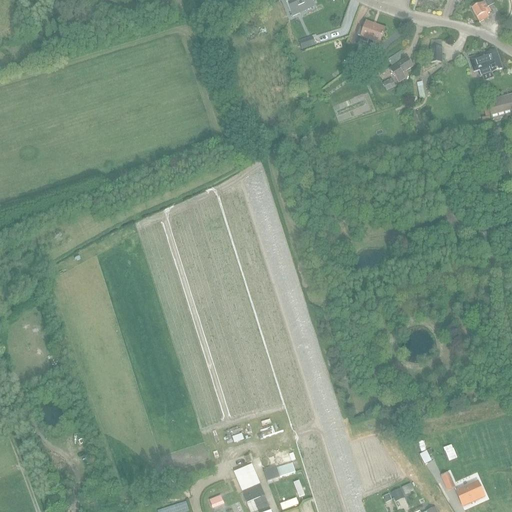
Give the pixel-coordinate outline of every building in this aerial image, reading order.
[(312,0),(284,0),(290,13),(292,17),(299,13),(298,9),(314,2),(312,0)] [(480,5),(472,9),(479,23),(480,23),(489,17),(488,15),(492,12),(489,7),(488,8),(488,7),(487,7),(484,2),(480,5)] [(360,28),(357,36),(361,37),(360,41),(367,44),(369,39),(379,43),(382,36),(383,37),(383,34),(384,29),(366,23),(364,30),(360,28)] [(312,37),(299,42),(301,50),(315,45),(312,37)] [(356,58),(367,62),(371,50),(360,46),(356,58)] [(430,47),(430,62),(441,62),(441,47),(430,47)] [(480,56),(470,60),(474,72),(479,71),(481,76),(492,72),(493,73),(503,69),(496,51),(482,56),(481,56),(480,56)] [(389,69),(398,83),(405,78),(402,73),(413,66),(408,58),(389,69)] [(383,85),(388,92),(396,87),(392,80),(383,85)] [(492,120),(511,115),(511,94),(487,101),(491,116),(492,120)] [(242,434),(232,438),(234,444),(244,441),(242,434)] [(423,441),(418,443),(421,452),(426,450),(423,441)] [(443,449),(449,462),(457,458),(453,449),(451,446),(443,449)] [(428,455),(427,451),(419,454),(424,465),(432,462),(428,455)] [(263,471),(267,483),(296,473),(292,463),(276,468),(276,466),(263,471)] [(252,465),(234,472),(242,492),(249,511),(270,511),(264,496),(265,496),(260,485),(252,465)] [(449,474),(442,478),(448,491),(455,488),(449,474)] [(457,491),(463,507),(485,497),(478,482),(457,491)] [(411,484),(402,488),(405,494),(414,490),(411,484)] [(405,498),(400,489),(391,494),(396,503),(405,498)] [(389,494),(383,497),(386,503),(392,500),(389,494)] [(213,499),(217,507),(224,503),(221,496),(213,499)]
